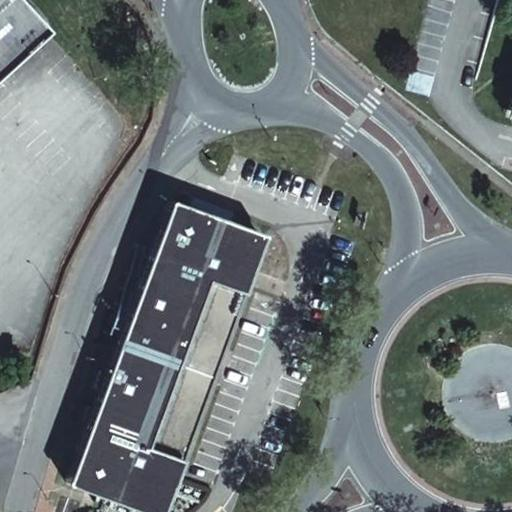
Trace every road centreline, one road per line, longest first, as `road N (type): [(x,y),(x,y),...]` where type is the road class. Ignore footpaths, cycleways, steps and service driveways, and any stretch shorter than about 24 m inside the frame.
road 1 (residential): [(18,511),(120,198),(208,98)]
road 2 (secondary): [(497,250),(422,139),(299,41)]
road 3 (secondary): [(286,95),(353,132),(394,167),(410,222),(403,289)]
road 4 (secondary): [(403,289),(377,325),(365,369),(367,413),(384,455)]
